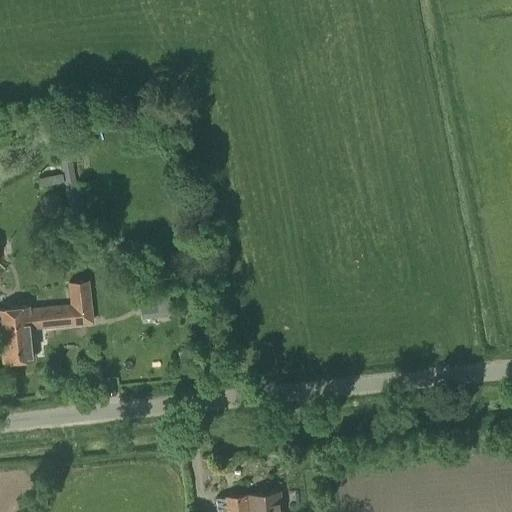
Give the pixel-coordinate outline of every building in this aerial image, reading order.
[(69,208),(80,206),(72,158),(60,160),(69,208)] [(29,307),(0,310),(0,336),(3,362),(34,359),(31,329),(92,323),(88,283),(70,285),(72,305),(30,309),(30,307),(29,307)] [(139,296),(140,310),(170,307),(169,293),(139,296)] [(248,511),(247,511),(280,511),(278,491),(246,494),(248,511)] [(225,511),(247,511),(248,511),(246,494),(215,497),(217,511),(226,510),(225,511)]
